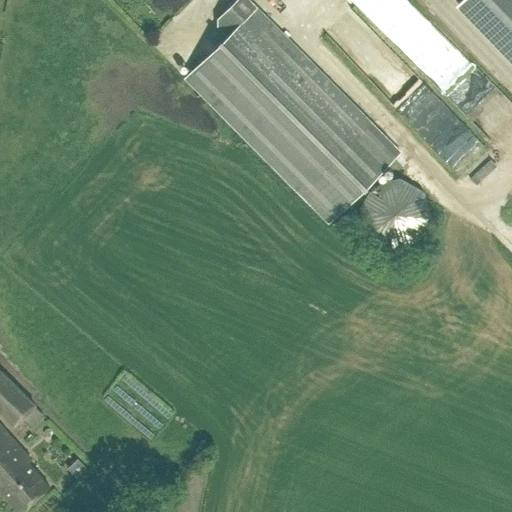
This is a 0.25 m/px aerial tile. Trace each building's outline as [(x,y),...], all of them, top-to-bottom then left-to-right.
[(400,152),(249,0),(235,0),(217,18),(218,28),(226,35),(183,78),(328,224),(400,152)] [(403,0),(365,0),(362,4),(420,60),(427,53),(416,42),(431,27),(403,0)] [(511,0),(461,0),(457,4),(511,60),(511,0)] [(348,17),(333,32),(393,92),(408,77),(348,17)] [(362,84),(354,91),(370,107),(378,100),(362,84)] [(400,180),(397,179),(393,180),(389,180),(385,181),(383,182),(381,183),(379,184),(376,186),(373,190),(371,191),(370,193),(368,195),(367,197),(366,199),(365,202),(365,203),(364,206),(364,208),(363,211),(363,213),(363,215),(363,218),(364,220),(364,222),(365,225),(366,227),(367,229),(368,231),(370,233),(371,235),(373,236),(374,238),(376,240),(379,242),(383,244),(386,245),(389,246),(391,246),(396,247),(399,247),(404,246),(408,245),(412,243),(416,241),(419,239),(420,237),(423,235),(425,232),(426,230),(427,228),(428,226),(429,223),(430,220),(430,217),(431,214),(431,212),(430,208),(430,206),(429,204),(429,201),(428,199),(427,197),(425,195),(425,194),(423,191),(420,189),(419,187),(417,186),(413,183),(411,182),(408,181),(405,180),(403,180),(400,180)] [(35,405),(0,368),(0,413),(13,427),(35,405)] [(32,460),(0,423),(0,493),(3,497),(4,495),(19,511),(23,511),(51,488),(29,463),(32,460)]
